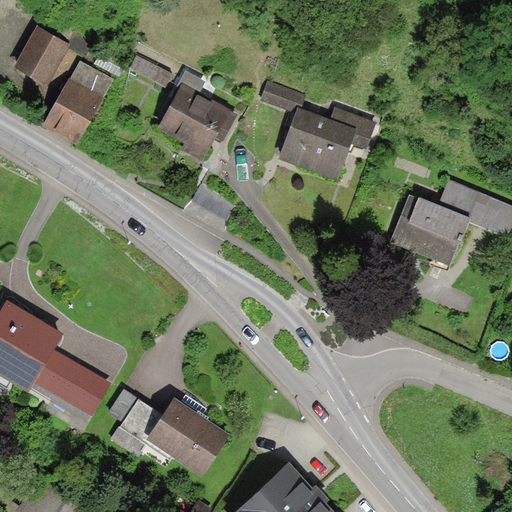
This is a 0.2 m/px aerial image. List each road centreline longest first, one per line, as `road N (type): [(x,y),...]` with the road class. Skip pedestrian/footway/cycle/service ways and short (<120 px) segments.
road 1 (secondary): [(0,126),(179,244),(274,331),(329,401)]
road 2 (residential): [(511,400),(409,368),(380,373),(329,401)]
road 3 (secondary): [(329,401),(417,511)]
